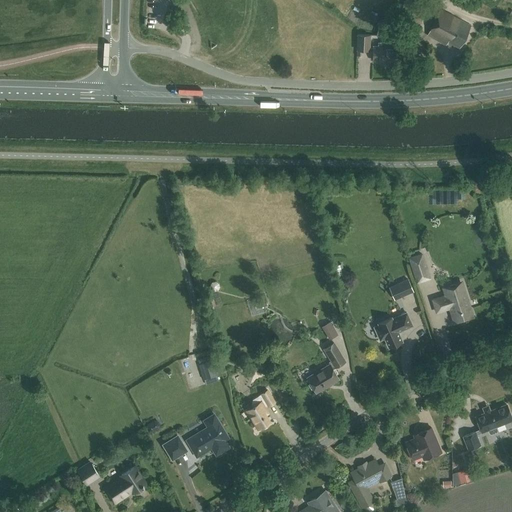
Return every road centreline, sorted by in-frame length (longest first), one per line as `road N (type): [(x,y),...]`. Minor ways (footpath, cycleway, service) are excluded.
road 1 (secondary): [(122,93),(405,99),(511,87)]
road 2 (unclassified): [(511,354),(388,402),(220,511)]
road 3 (residential): [(217,74),(362,87),(511,73)]
